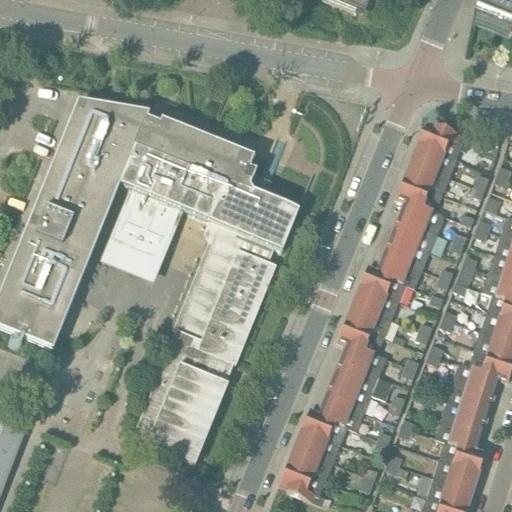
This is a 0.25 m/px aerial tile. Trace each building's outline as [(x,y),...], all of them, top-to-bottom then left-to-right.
[(325,0),(359,14),(365,0),(325,0)] [(511,0),(477,0),(474,9),(511,24),(511,0)] [(232,369),(235,370),(276,270),(268,267),(273,253),(281,256),(297,216),(252,197),(249,192),(252,183),(255,175),(248,173),(256,154),(164,117),(161,124),(159,128),(146,123),(148,118),(146,117),(77,106),(0,295),(0,301),(63,327),(118,189),(215,229),(172,334),(175,336),(131,444),(195,469),(228,388),(225,387),(232,369)] [(424,129),(417,147),(455,163),(461,149),(466,151),(469,143),(435,129),(433,133),(424,129)] [(455,163),(417,147),(410,166),(447,181),(455,163)] [(402,184),(440,199),(447,181),(410,166),(402,184)] [(500,170),(497,179),(507,183),(510,174),(500,170)] [(477,178),(473,191),(484,195),(488,182),(477,178)] [(507,183),(497,179),(494,186),(504,191),(507,183)] [(395,202),(404,206),(433,217),(440,199),(402,184),(395,202)] [(484,195),(473,191),(469,199),(480,203),(484,195)] [(494,217),(499,205),(489,200),(484,213),(494,217)] [(397,223),(436,239),(443,222),(433,217),(404,206),(397,223)] [(471,231),(474,222),(463,218),(460,227),(471,231)] [(511,244),(511,222),(508,221),(501,241),(511,244)] [(390,241),(429,257),(436,239),(397,223),(390,241)] [(479,224),(476,232),(487,236),(490,228),(479,224)] [(487,236),(476,232),(473,241),(484,245),(487,236)] [(455,236),(452,245),(463,249),(467,240),(455,236)] [(383,258),(422,274),(429,257),(390,241),(383,258)] [(511,244),(501,241),(495,259),(511,264),(511,244)] [(463,249),(452,245),(449,253),(461,257),(463,249)] [(375,276),(376,276),(375,277),(404,288),(404,290),(414,294),(422,274),(383,258),(376,276),(375,276)] [(511,264),(495,259),(490,277),(511,284),(511,264)] [(466,260),(462,271),(473,275),(477,264),(466,260)] [(473,275),(462,271),(456,287),(466,291),(473,275)] [(367,272),(359,290),(397,306),(404,290),(404,288),(375,277),(376,276),(375,276),(376,276),(367,272)] [(441,272),(438,281),(450,285),(453,276),(441,272)] [(511,284),(490,277),(483,296),(492,299),(493,299),(511,305),(511,284)] [(450,285),(438,281),(435,289),(446,294),(450,285)] [(466,291),(456,287),(453,295),(463,299),(466,291)] [(352,308),(390,324),(397,306),(359,290),(352,308)] [(440,311),(443,303),(432,298),(428,306),(440,311)] [(487,317),(511,324),(511,305),(493,299),(492,299),(487,317)] [(419,314),(423,304),(413,301),(409,310),(419,314)] [(344,327),(382,342),(387,330),(390,324),(352,308),(344,327)] [(441,323),(452,327),(456,319),(445,314),(441,323)] [(511,324),(487,317),(481,336),(511,345),(511,324)] [(452,327),(441,323),(438,331),(449,335),(452,327)] [(395,333),(397,327),(390,324),(387,330),(395,333)] [(337,345),(346,349),(375,360),(382,342),(344,327),(337,345)] [(422,327),(418,336),(429,340),(432,331),(422,327)] [(429,340),(418,336),(415,344),(426,348),(429,340)] [(511,345),(481,336),(475,354),(511,366),(511,345)] [(339,366),(378,382),(385,365),(375,360),(346,349),(339,366)] [(429,358),(439,362),(443,353),(432,349),(429,358)] [(469,373),(499,383),(508,386),(511,372),(511,366),(475,354),(469,373)] [(439,362),(429,358),(426,366),(436,370),(439,362)] [(52,401),(93,420),(113,376),(84,363),(82,367),(70,361),(52,401)] [(408,362),(404,371),(415,375),(419,366),(408,362)] [(332,383),(371,399),(378,382),(339,366),(332,383)] [(499,383),(469,373),(459,370),(453,388),(493,401),(499,383)] [(415,375),(404,371),(401,379),(412,383),(415,375)] [(380,381),(376,398),(389,402),(394,384),(380,381)] [(325,401),(364,417),(371,399),(332,383),(325,401)] [(415,395),(425,399),(429,390),(419,386),(415,395)] [(493,401),(453,388),(448,406),(487,419),(493,401)] [(425,399),(415,395),(412,403),(422,407),(425,399)] [(393,398),(390,407),(402,412),(405,402),(393,398)] [(364,417),(325,401),(318,418),(317,419),(318,419),(317,420),(346,432),(356,436),(364,417)] [(487,419),(448,406),(442,424),(481,437),(487,419)] [(402,412),(390,407),(387,415),(399,419),(402,412)] [(309,414),(301,433),(339,448),(346,432),(317,420),(318,419),(317,419),(318,418),(309,414)] [(0,497),(25,432),(0,421),(0,497)] [(401,432),(412,436),(414,428),(404,424),(401,432)] [(445,445),(475,455),(481,437),(442,424),(436,442),(445,445)] [(412,436),(401,432),(398,440),(409,444),(412,436)] [(294,451),(331,467),(339,448),(301,433),(294,451)] [(380,435),(376,444),(388,448),(391,439),(380,435)] [(388,448),(376,444),(374,452),(385,456),(388,448)] [(484,458),(475,455),(445,445),(439,464),(478,477),(484,458)] [(286,470),(324,485),(331,467),(294,451),(286,470)] [(388,466),(398,470),(401,462),(392,458),(388,466)] [(478,477),(439,464),(433,483),(472,496),(478,477)] [(398,470),(388,466),(385,473),(405,482),(408,474),(398,470)] [(318,499),(324,485),(286,470),(279,488),(288,492),(286,496),(320,510),(323,502),(318,499)] [(367,472),(363,482),(374,487),(378,476),(367,472)] [(467,511),(472,496),(433,483),(422,480),(416,498),(427,502),(458,511),(467,511)] [(374,487),(363,482),(358,493),(369,497),(374,487)] [(458,511),(427,502),(423,511),(458,511)]
